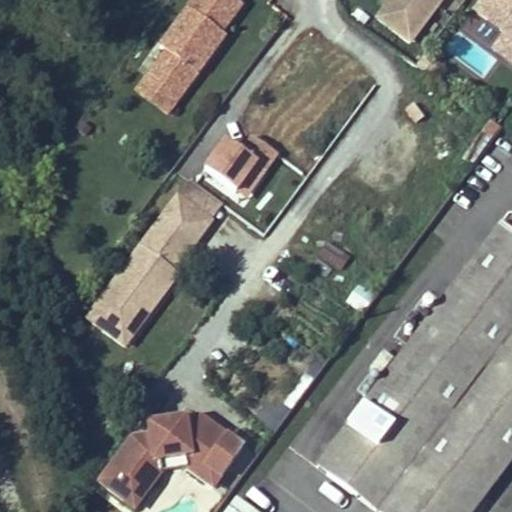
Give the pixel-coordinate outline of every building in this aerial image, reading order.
[(237,0),(197,0),(163,48),(169,52),(153,74),(184,97),(228,37),(224,34),(245,6),(237,0)] [(414,51),(447,0),(380,0),(380,9),(371,23),(414,51)] [(511,0),(485,0),(477,11),(481,14),(508,34),(511,37),(511,0)] [(511,37),(508,34),(496,50),(511,61),(511,37)] [(426,55),(416,68),(434,81),(443,68),(426,55)] [(184,97),(153,74),(140,92),(170,115),(184,97)] [(250,206),(275,153),(248,140),(241,154),(218,144),(200,183),(250,206)] [(193,182),(181,198),(214,222),(225,206),(193,182)] [(101,307),(138,334),(154,312),(150,308),(156,299),(161,303),(182,274),(178,272),(214,222),(181,198),(101,307)] [(348,430),(427,490),(499,396),(511,379),(511,220),(504,221),(348,430)] [(321,244),(312,259),(340,275),(349,259),(321,244)] [(156,299),(150,308),(154,312),(161,303),(156,299)] [(138,334),(101,307),(92,320),(129,347),(138,334)] [(511,379),(499,396),(427,490),(456,511),(471,511),(511,459),(511,379)] [(221,450),(228,442),(201,422),(170,426),(171,434),(187,431),(188,436),(200,434),(221,450)] [(221,483),(243,453),(228,442),(221,450),(200,434),(188,436),(187,431),(171,434),(170,426),(149,429),(150,440),(133,442),(109,475),(134,494),(154,467),(191,461),(221,483)] [(317,470),(373,511),(409,511),(427,490),(348,430),(317,470)] [(213,494),(221,483),(191,461),(154,467),(134,494),(109,475),(100,487),(133,511),(136,511),(162,479),(188,475),(213,494)] [(456,511),(427,490),(409,511),(456,511)] [(249,511),(237,503),(230,511),(249,511)]
